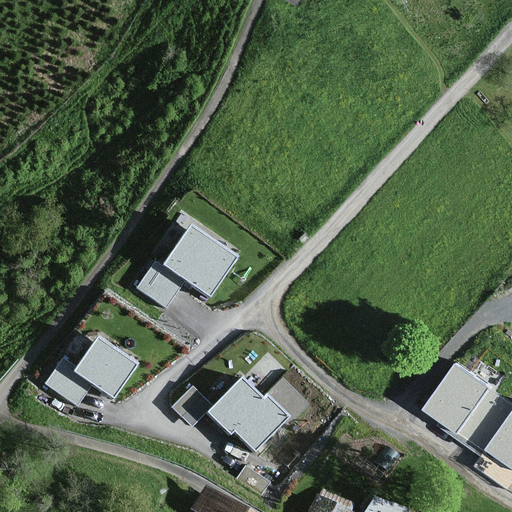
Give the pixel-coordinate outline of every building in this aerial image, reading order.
[(147,266),(131,289),(164,310),(180,286),(205,302),(233,259),(181,226),(153,270),(147,266)] [(59,358),(42,384),(76,408),(89,389),(107,402),(128,370),(86,342),(70,366),(59,358)] [(511,405),(488,389),(489,387),(456,364),(426,408),(458,431),(486,450),(511,467),(511,405)] [(193,387),(174,407),(193,426),(208,411),(231,434),(235,429),(256,449),(289,416),(268,395),(265,398),(244,377),(213,407),(193,387)] [(239,511),(199,487),(184,511),(239,511)] [(361,511),(345,511),(316,495),(306,511),(401,511),(402,511),(371,495),(361,511)]
